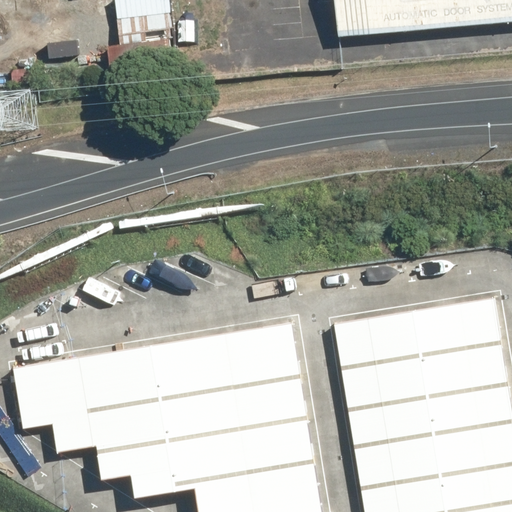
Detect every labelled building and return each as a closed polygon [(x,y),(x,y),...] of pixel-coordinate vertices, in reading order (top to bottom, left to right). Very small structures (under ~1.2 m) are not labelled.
[(116,0),(122,45),(108,46),(116,89),(176,80),(172,45),(175,45),(171,0),(116,0)] [(511,0),(336,0),(340,35),(511,20),(511,0)] [(435,261),(367,266),(368,283),(436,278),(435,261)] [(351,271),(314,272),(314,286),(352,285),(351,271)] [(511,511),(511,383),(497,295),(336,322),(367,511),(511,511)] [(324,511),(293,321),(17,367),(26,424),(56,420),(61,449),(99,442),(105,477),(135,471),(139,494),(199,484),(203,511),(324,511)]
